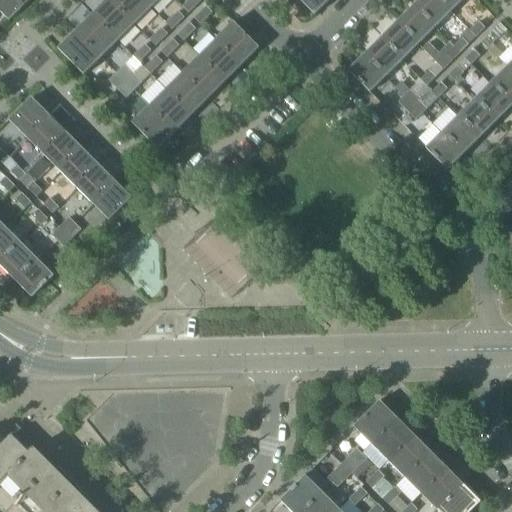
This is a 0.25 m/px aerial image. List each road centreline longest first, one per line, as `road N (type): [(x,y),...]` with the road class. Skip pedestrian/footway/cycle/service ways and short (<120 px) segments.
road 1 (residential): [(485,350),(487,313),(472,237),(300,56)]
road 2 (residential): [(271,354),(73,360),(30,352),(0,334)]
road 3 (residential): [(485,350),(271,354)]
road 4 (residential): [(225,511),(261,471),(269,446),(271,354)]
road 5 (residential): [(300,56),(188,174)]
road 6 (residential): [(511,475),(491,435),(485,350)]
